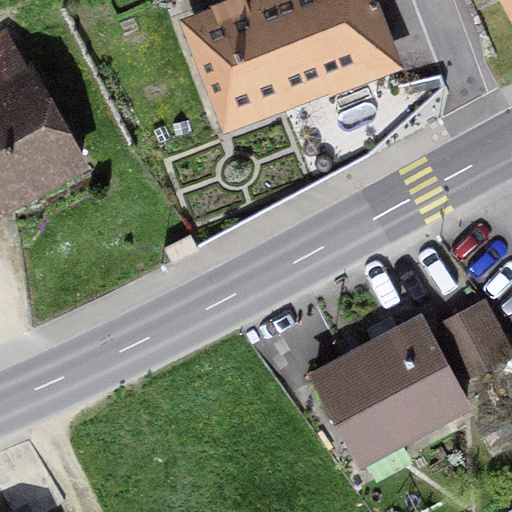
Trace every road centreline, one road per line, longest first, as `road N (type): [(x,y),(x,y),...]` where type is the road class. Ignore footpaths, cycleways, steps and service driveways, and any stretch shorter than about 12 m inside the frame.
road 1 (secondary): [(491,152),(173,324),(0,403)]
road 2 (residential): [(432,0),(491,152)]
